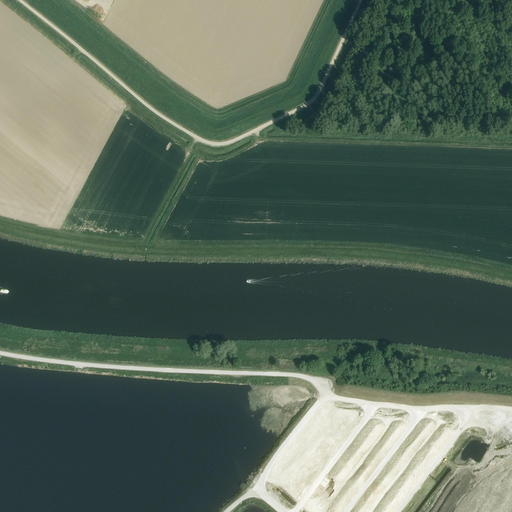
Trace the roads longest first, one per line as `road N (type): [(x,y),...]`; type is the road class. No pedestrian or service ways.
road 1 (unclassified): [(362,0),(310,102),(216,145),(146,103),(18,0)]
road 2 (unknown): [(294,511),(373,403)]
